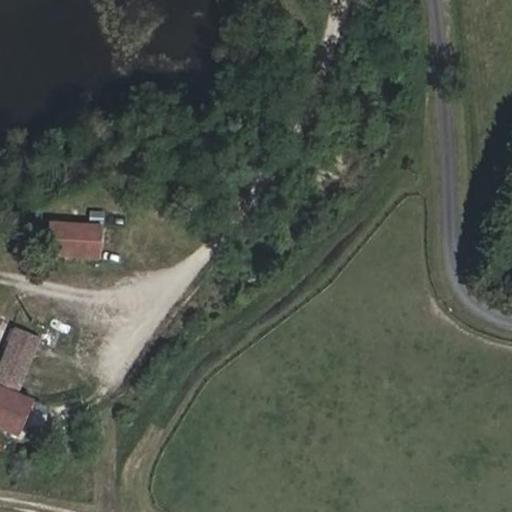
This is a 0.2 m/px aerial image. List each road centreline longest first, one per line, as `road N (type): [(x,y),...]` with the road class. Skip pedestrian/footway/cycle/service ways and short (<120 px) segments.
road 1 (unknown): [(348,0),(304,122),(265,198),(173,294),(128,370),(118,413),(120,511)]
road 2 (track): [(434,0),(452,270),(484,323),(511,326)]
